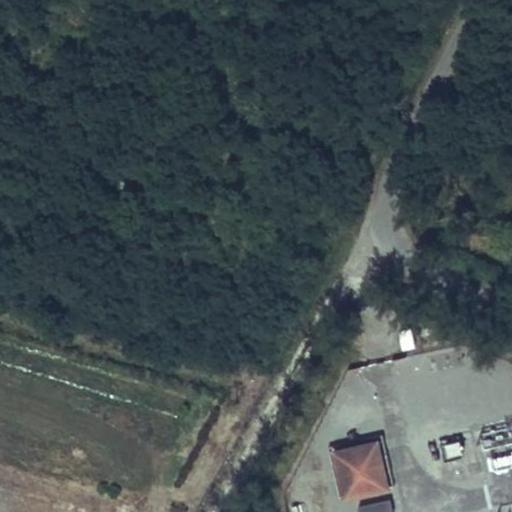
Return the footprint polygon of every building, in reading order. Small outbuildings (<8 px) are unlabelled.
[(90,159),(74,154),(72,166),(82,169),(79,180),(96,186),(99,175),(111,179),(106,202),(157,217),(164,194),(175,198),(180,186),(160,180),(90,159)] [(437,435),(417,438),(421,456),(438,452),(437,446),(440,446),(437,435)] [(381,442),(339,451),(349,496),(391,486),(381,442)] [(511,451),(490,458),(494,469),(511,463),(511,451)] [(394,511),(391,500),(359,507),(360,511),(394,511)]
